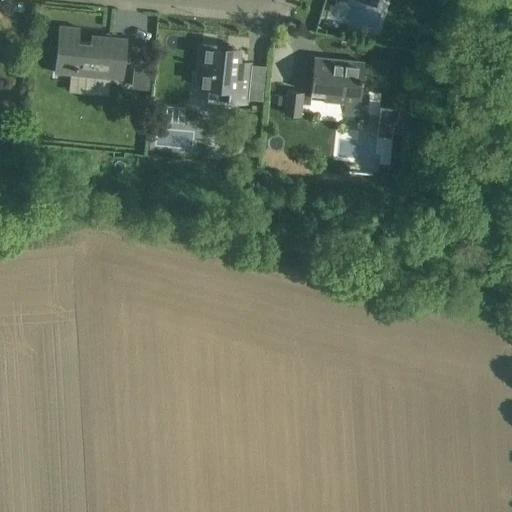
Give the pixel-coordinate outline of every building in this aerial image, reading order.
[(58,25),(56,45),(54,72),(123,79),(126,42),(90,39),(90,42),(78,41),(80,28),(58,25)] [(202,45),(200,64),(197,87),(209,88),(207,102),(227,104),(227,101),(245,103),(249,63),(238,62),(239,51),(227,50),(227,51),(216,50),(216,46),(202,45)] [(368,91),(360,90),(363,62),(329,58),(329,59),(331,59),(331,64),(313,62),(309,97),(344,101),(343,113),(366,116),(368,91)] [(288,91),(285,114),(298,115),(301,93),(288,91)] [(379,108),(378,121),(395,122),(399,109),(379,108)]
